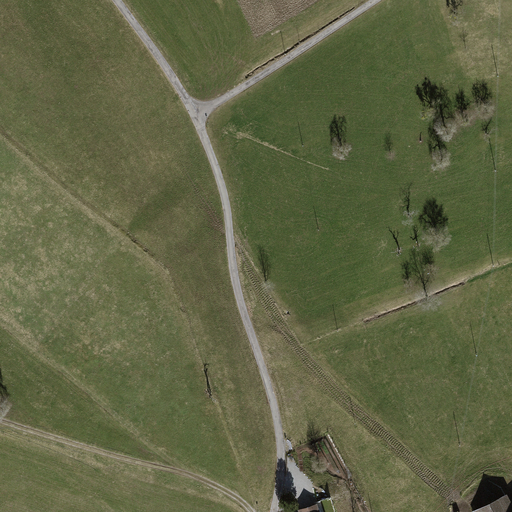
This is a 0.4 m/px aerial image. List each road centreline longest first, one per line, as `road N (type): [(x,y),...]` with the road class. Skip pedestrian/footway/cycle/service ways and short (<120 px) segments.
road 1 (unclassified): [(198,114),(228,203),(236,280),(280,430),(275,511)]
road 2 (track): [(247,511),(211,488),(0,425)]
road 3 (unclassified): [(380,0),(198,114)]
road 4 (unclassified): [(198,114),(119,0)]
